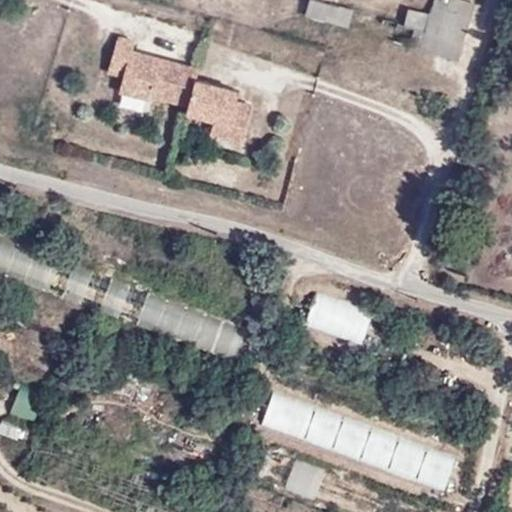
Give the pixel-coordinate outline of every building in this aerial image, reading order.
[(422,20),(419,33),(408,30),(402,29),(397,50),(396,53),(465,71),(481,11),(440,1),(433,23),(422,20)] [(315,5),(314,8),(312,22),(355,34),(359,17),(315,5)] [(408,30),(419,33),(422,20),(412,18),(408,30)] [(379,32),(397,50),(402,29),(380,23),(379,32)] [(193,107),(191,114),(219,121),(234,124),(230,140),(247,144),(256,108),(240,104),(242,93),(199,83),(201,72),(134,55),(136,46),(119,42),(111,76),(127,80),(123,95),(156,103),(156,99),(193,107)] [(234,124),(219,121),(215,137),(230,140),(234,124)] [(135,231),(97,217),(83,254),(120,268),(135,231)] [(365,360),(379,321),(135,231),(120,268),(365,360)] [(0,244),(0,275),(87,300),(96,271),(0,244)] [(20,384),(10,412),(37,422),(47,394),(20,384)] [(0,421),(0,432),(27,437),(29,425),(0,421)] [(432,511),(433,509),(378,496),(374,511),(432,511)]
